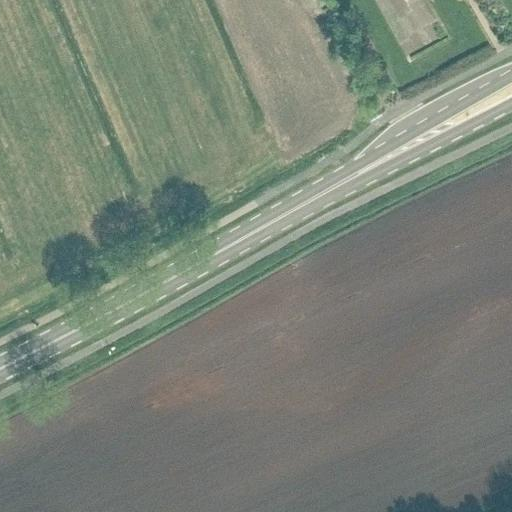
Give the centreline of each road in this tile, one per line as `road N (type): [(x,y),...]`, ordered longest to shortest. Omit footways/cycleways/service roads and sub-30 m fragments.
road 1 (primary): [(0,367),(357,172)]
road 2 (primary): [(511,74),(367,158),(357,172)]
road 3 (primary): [(357,172),(373,173),(511,101)]
